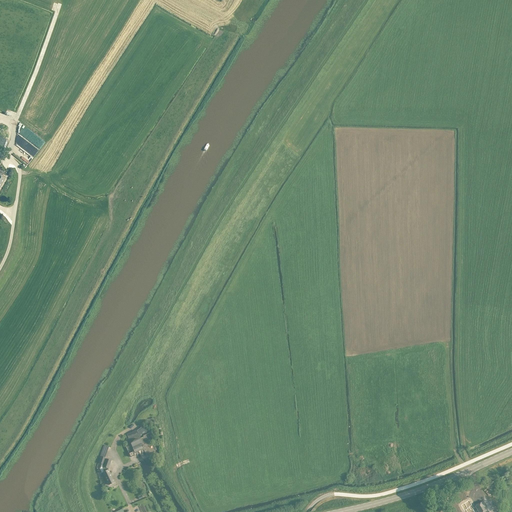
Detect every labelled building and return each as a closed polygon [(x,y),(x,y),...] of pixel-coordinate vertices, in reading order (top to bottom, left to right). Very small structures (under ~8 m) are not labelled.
[(16,132),(36,146),(39,141),(19,128),(16,132)] [(18,138),(14,143),(32,156),(36,151),(18,138)] [(16,155),(26,163),(31,157),(20,149),(16,155)] [(135,453),(134,452),(136,451),(137,453),(140,451),(139,449),(141,448),(142,450),(145,449),(144,447),(144,446),(142,442),(140,436),(144,435),(143,433),(151,430),(149,428),(142,424),(136,428),(127,432),(126,433),(132,446),(133,446),(134,448),(132,448),(133,450),(129,451),(131,455),(135,453)] [(109,483),(114,480),(108,468),(107,468),(107,467),(107,466),(109,466),(111,458),(106,456),(103,465),(104,465),(103,467),(104,470),(103,470),(109,483)] [(461,502),(466,511),(470,511),(476,509),(477,507),(480,511),(487,508),(482,499),(475,503),(475,504),(473,505),(469,497),(461,502)]
